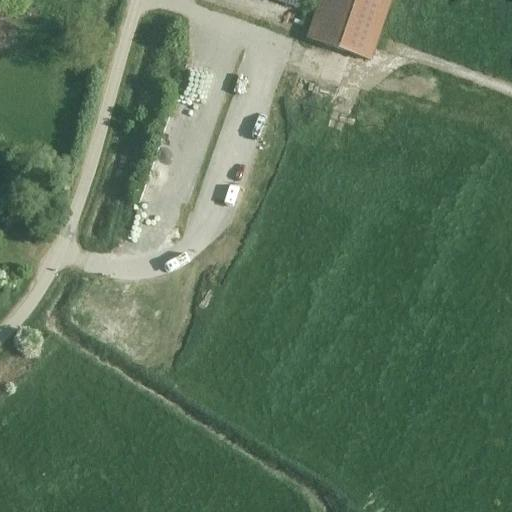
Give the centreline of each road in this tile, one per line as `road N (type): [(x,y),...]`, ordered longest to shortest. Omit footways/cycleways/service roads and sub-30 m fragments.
road 1 (residential): [(0,340),(56,266),(139,0)]
road 2 (track): [(304,63),(386,92),(396,51),(511,93)]
